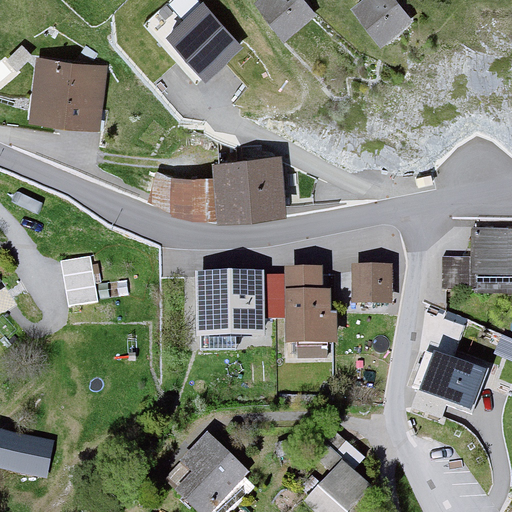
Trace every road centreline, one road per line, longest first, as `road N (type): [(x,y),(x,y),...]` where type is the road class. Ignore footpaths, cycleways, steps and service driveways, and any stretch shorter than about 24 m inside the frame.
road 1 (tertiary): [(0,152),(147,213),(211,225),(408,211)]
road 2 (unclassified): [(408,211),(414,255),(389,447)]
road 3 (track): [(408,211),(225,119)]
